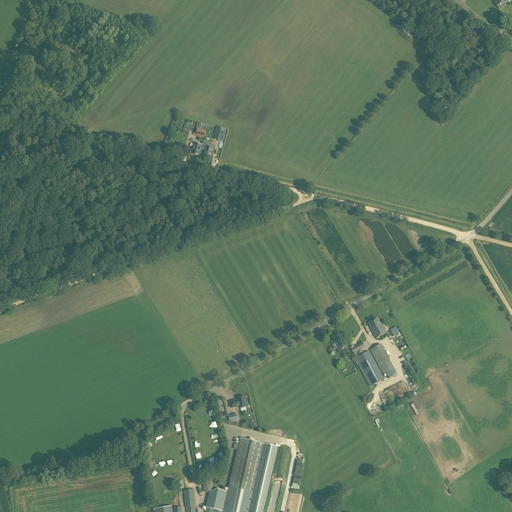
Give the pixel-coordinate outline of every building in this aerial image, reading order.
[(496,0),(494,3),(500,9),(509,0),(496,0)] [(411,31),(402,24),(398,30),(407,36),(411,31)] [(227,130),(217,127),(214,139),(220,140),(222,133),(226,134),(227,130)] [(205,139),(207,131),(198,129),(196,137),(205,139)] [(211,144),(205,142),(204,146),(202,145),(201,150),(205,151),(204,156),(211,158),(214,148),(211,147),(211,144)] [(201,150),(202,145),(194,143),(191,154),(199,156),(201,150)] [(381,325),(377,319),(369,324),(372,329),(371,330),(376,339),(387,333),(382,324),(381,325)] [(344,344),(341,338),(334,342),(338,349),(337,349),(339,353),(348,348),(345,344),(344,344)] [(353,354),(365,348),(362,343),(351,349),(353,354)] [(390,371),(394,369),(381,345),(370,350),(383,375),(386,373),(390,371)] [(384,379),(369,351),(356,358),(357,360),(355,361),(357,366),(360,365),(371,386),(384,379)] [(245,400),(244,397),(237,398),(238,400),(230,402),(231,408),(239,406),(240,409),(247,407),(246,404),(247,404),(248,403),(247,400),(246,400),(245,400)] [(238,420),(236,414),(228,416),(230,422),(238,420)] [(262,511),(277,447),(240,439),(227,492),(216,490),(210,493),(205,511),(262,511)] [(289,490),(291,481),(283,480),(279,496),(287,498),(289,490)] [(195,511),(193,490),(185,491),(186,508),(187,508),(187,511),(195,511)]
